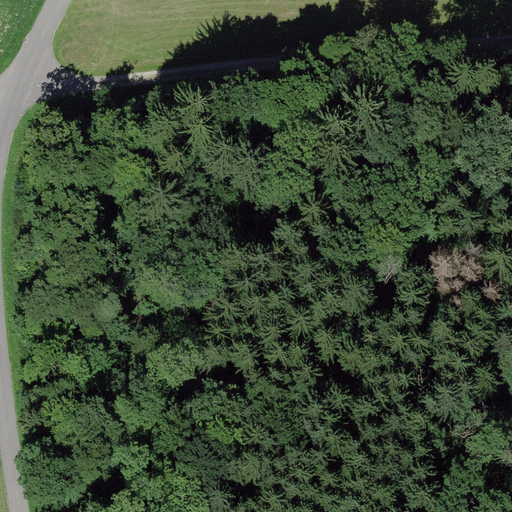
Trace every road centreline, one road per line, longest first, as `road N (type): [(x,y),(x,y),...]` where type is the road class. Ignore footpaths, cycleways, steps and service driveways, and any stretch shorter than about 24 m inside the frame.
road 1 (track): [(511,39),(59,86),(0,106)]
road 2 (unclassified): [(20,511),(0,360)]
road 3 (unclassified): [(0,133),(62,0)]
